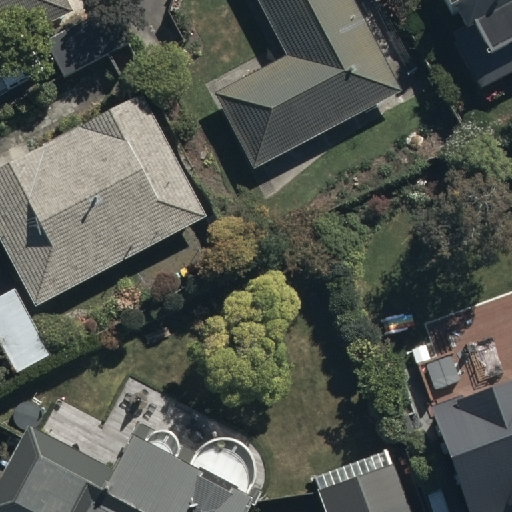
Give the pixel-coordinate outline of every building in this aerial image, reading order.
[(0,0),(0,40),(68,9),(63,0),(0,0)] [(256,0),(283,53),(209,90),(248,166),(400,88),(355,0),(256,0)] [(511,0),(452,0),(473,39),(457,48),(478,88),(511,69),(511,0)] [(0,162),(0,235),(34,301),(207,212),(143,88),(91,115),(97,126),(53,148),(48,138),(0,162)] [(15,284),(0,291),(0,374),(49,349),(15,284)] [(511,367),(428,399),(470,511),(499,511),(511,508),(511,511),(511,367)] [(0,486),(0,511),(249,511),(258,493),(259,491),(261,489),(262,486),(263,483),(263,481),(264,478),(264,475),(264,472),(264,470),(263,467),(263,464),(262,462),(260,459),(259,457),(257,454),(256,452),(254,450),(252,449),(249,447),(247,446),(244,444),(242,443),(239,443),(236,442),(234,442),(231,442),(228,442),(225,443),(223,443),(220,444),(217,446),(215,447),(213,449),(210,450),(209,452),(207,454),(205,457),(204,459),(203,462),(202,464),(188,457),(188,456),(189,454),(189,453),(189,451),(189,450),(189,448),(188,447),(188,446),(187,444),(187,443),(186,442),(185,441),(184,439),(183,438),(182,437),(181,437),(180,436),(179,435),(177,434),(176,434),(175,434),(173,433),(172,433),(170,433),(169,433),(167,433),(166,434),(164,434),(163,435),(162,436),(161,436),(159,437),(158,438),(157,439),(156,440),(123,423),(116,436),(65,409),(54,430),(34,420),(0,486)] [(312,473),(326,511),(409,511),(385,446),(312,473)]
